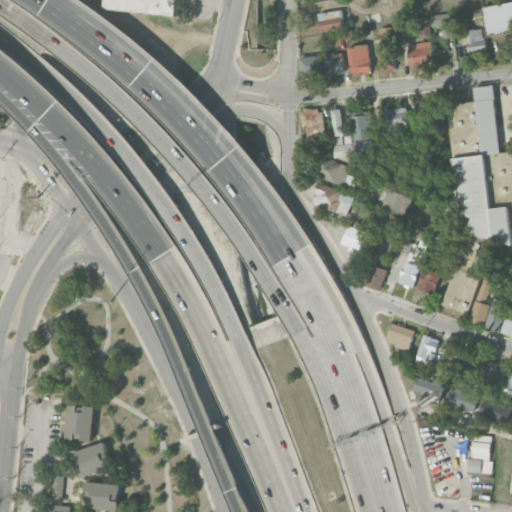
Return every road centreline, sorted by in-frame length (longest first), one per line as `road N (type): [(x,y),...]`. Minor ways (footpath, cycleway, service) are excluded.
road 1 (motorway): [(0,91),(89,195),(128,256),(243,511)]
road 2 (secondary): [(426,511),(390,371),(289,189),(287,97)]
road 3 (motorway): [(288,313),(183,163),(51,40)]
road 4 (motorway): [(0,64),(120,190),(211,347)]
road 5 (motorway): [(288,258),(174,108),(48,0)]
road 6 (motorway): [(308,247),(234,145),(168,76),(66,0)]
road 7 (motorway): [(36,64),(169,206),(240,335)]
road 8 (secondary): [(287,152),(256,110),(229,111),(210,124),(113,221),(123,287)]
road 9 (secondary): [(1,511),(27,310),(40,274),(78,223)]
road 10 (motorway): [(418,511),(366,358),(308,247)]
road 11 (motorway): [(390,511),(343,367),(288,258)]
road 12 (residential): [(511,76),(287,97)]
road 13 (motorway): [(367,511),(288,313)]
road 14 (motorway): [(148,334),(256,511)]
road 15 (secondary): [(220,77),(191,92),(66,206)]
road 16 (secondary): [(148,334),(227,511)]
road 17 (motorway): [(240,335),(307,511)]
road 18 (motorway): [(211,347),(285,511)]
road 19 (secondary): [(89,212),(221,97)]
road 20 (residential): [(511,350),(356,299)]
road 21 (secondary): [(66,206),(17,281),(0,328)]
